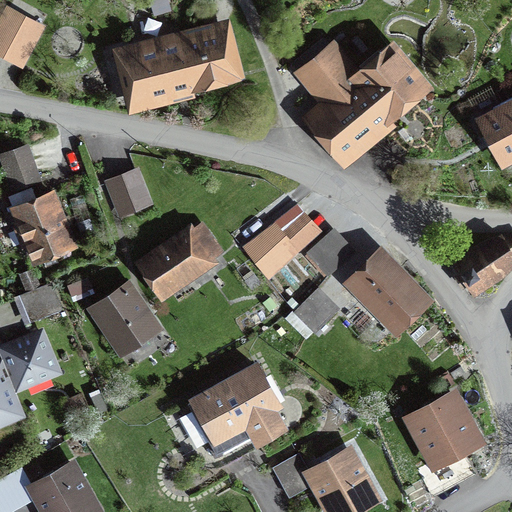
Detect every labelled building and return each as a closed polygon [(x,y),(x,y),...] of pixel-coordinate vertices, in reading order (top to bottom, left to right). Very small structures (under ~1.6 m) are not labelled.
[(38,28),(7,12),(0,25),(0,52),(20,63),(38,28)] [(135,113),(253,81),(235,16),(117,48),(135,113)] [(443,87),(400,37),(366,67),(340,37),(299,72),(331,108),(312,124),(350,167),(443,87)] [(510,166),(511,164),(511,98),(483,113),(510,166)] [(36,141),(3,154),(17,191),(50,179),(36,141)] [(138,172),(108,184),(120,215),(150,203),(138,172)] [(38,265),(85,246),(60,186),(14,205),(38,265)] [(247,248),(269,273),(317,232),(296,207),(247,248)] [(511,234),(503,222),(453,255),(476,289),(511,264),(511,234)] [(162,296),(211,263),(190,232),(141,265),(162,296)] [(352,251),(334,232),(311,253),(328,272),(352,251)] [(350,285),(396,332),(428,301),(382,254),(350,285)] [(52,279),(16,292),(26,320),(63,306),(52,279)] [(318,280),(292,307),(317,330),(342,302),(318,280)] [(122,354),(158,329),(128,286),(92,310),(122,354)] [(59,373),(42,331),(0,347),(0,351),(4,361),(15,390),(59,373)] [(293,408),(266,359),(196,398),(224,447),(252,431),(261,449),(295,431),(285,412),(293,408)] [(0,425),(26,416),(15,390),(4,361),(0,361),(0,425)] [(481,443),(456,395),(408,419),(434,467),(481,443)] [(307,470),(330,511),(368,511),(389,501),(357,443),(307,470)] [(46,511),(106,511),(108,511),(79,454),(30,478),(46,511)]
